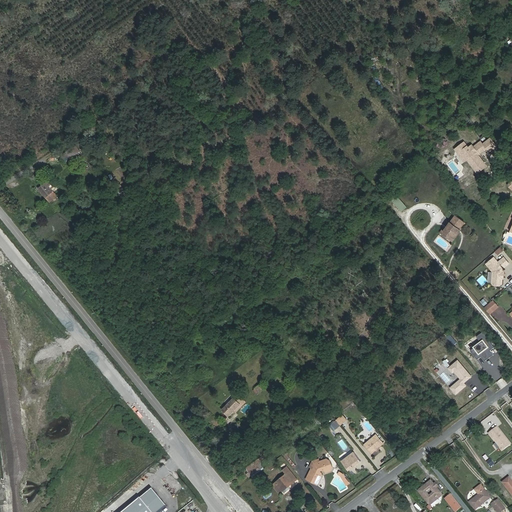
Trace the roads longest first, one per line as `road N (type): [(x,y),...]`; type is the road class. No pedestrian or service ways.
road 1 (unknown): [(389,195),(511,342)]
road 2 (tertiary): [(362,497),(511,384)]
